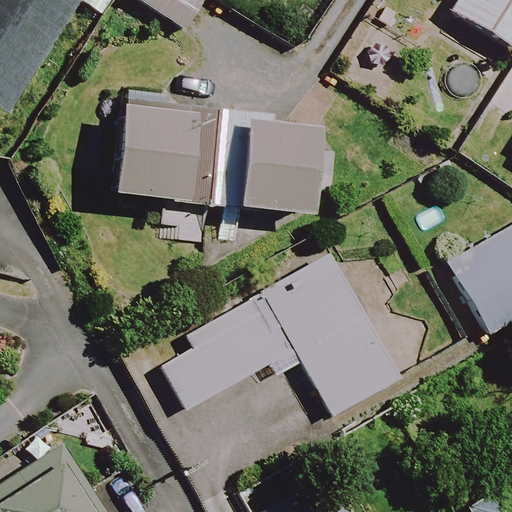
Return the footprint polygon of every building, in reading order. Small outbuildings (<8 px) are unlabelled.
[(80,0),(0,0),(0,121),(2,123),(80,0)] [(511,62),(511,0),(456,0),(444,20),(511,62)] [(511,66),(503,82),(511,87),(511,66)] [(308,135),(102,115),(93,204),(299,225),(308,135)] [(511,321),(511,233),(439,273),(476,341),(511,321)] [(390,385),(320,261),(178,342),(185,354),(152,372),(178,418),(257,373),(267,390),(296,373),(324,422),(390,385)] [(0,402),(15,375),(0,366),(0,402)] [(94,511),(56,452),(0,488),(0,511),(94,511)] [(341,511),(319,472),(247,511),(341,511)] [(511,511),(511,489),(466,510),(466,511),(511,511)]
